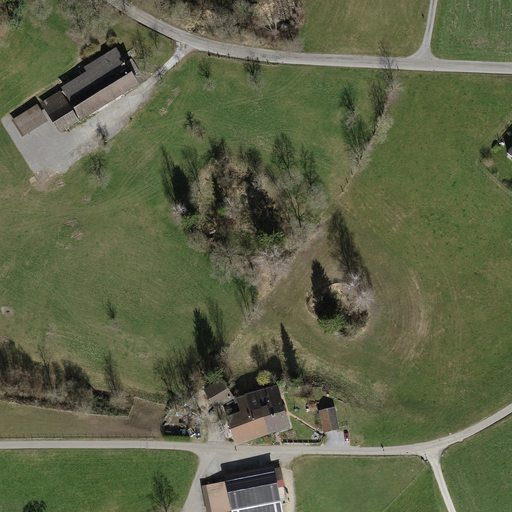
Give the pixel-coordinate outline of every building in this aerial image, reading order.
[(63,91),(81,122),(140,87),(117,49),(84,69),(87,74),(62,90),(63,91)] [(60,136),(81,122),(63,91),(41,105),(60,136)] [(20,95),(0,107),(0,113),(3,119),(26,105),(20,95)] [(37,106),(8,124),(28,156),(57,139),(37,106)] [(221,376),(203,387),(216,408),(234,397),(221,376)] [(277,384),(245,395),(250,409),(259,406),(269,434),(291,426),(277,384)] [(236,445),(269,434),(259,406),(250,409),(245,395),(236,398),(241,411),(226,416),(236,445)] [(325,431),(340,428),(335,406),(320,410),(325,431)] [(205,511),(224,511),(233,510),(233,511),(282,511),(273,464),(226,474),(227,481),(200,486),(205,511)]
